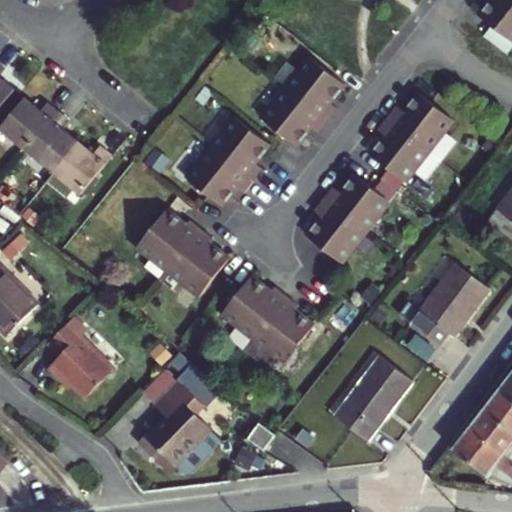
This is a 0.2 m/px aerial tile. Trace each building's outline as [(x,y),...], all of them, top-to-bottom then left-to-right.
[(511,46),(511,0),(491,0),(476,19),(511,47),(511,46)] [(307,59),(258,120),(294,148),(309,129),(316,135),(335,111),(327,105),(343,87),(307,59)] [(0,71),(0,110),(13,94),(0,83),(0,76),(3,73),(0,71)] [(451,123),(416,95),(401,114),(394,108),(375,132),(382,138),(367,157),(403,184),(451,123)] [(23,102),(0,131),(0,136),(23,155),(55,116),(44,107),(39,114),(23,102)] [(55,116),(23,155),(50,177),(77,144),(62,133),(67,125),(55,116)] [(231,119),(183,181),(219,208),(233,189),(241,195),(260,170),(253,165),(268,146),(231,119)] [(77,144),(50,177),(77,200),(110,161),(98,151),(93,157),(77,144)] [(387,204),(352,176),(338,195),(331,189),(311,213),(318,219),(303,238),(339,266),(387,204)] [(511,193),(488,226),(511,244),(511,193)] [(164,211),(133,249),(196,299),(226,260),(207,245),(210,241),(186,222),(183,226),(164,211)] [(421,316),(408,307),(399,318),(440,349),(449,338),(451,339),(464,321),(467,323),(488,293),(456,270),(421,316)] [(35,308),(0,273),(0,337),(3,341),(35,308)] [(268,294),(249,278),(218,316),(280,366),(311,328),(292,312),(295,308),(271,289),(268,294)] [(85,333),(71,319),(46,344),(60,358),(51,367),(85,399),(112,371),(79,339),(85,333)] [(386,414),(388,416),(412,385),(379,362),(334,421),(366,446),(376,433),(374,431),(386,414)] [(511,379),(498,396),(511,407),(511,379)] [(153,408),(164,419),(144,438),(171,465),(206,430),(191,415),(200,407),(176,384),(153,408)] [(483,416),(511,438),(511,407),(498,396),(483,416)] [(511,470),(511,438),(483,416),(468,434),(511,470)] [(273,435),(256,422),(241,438),(258,451),(273,435)] [(452,455),(493,488),(511,494),(511,470),(468,434),(452,455)] [(171,465),(144,438),(143,437),(135,445),(164,475),(172,467),(171,465)]
